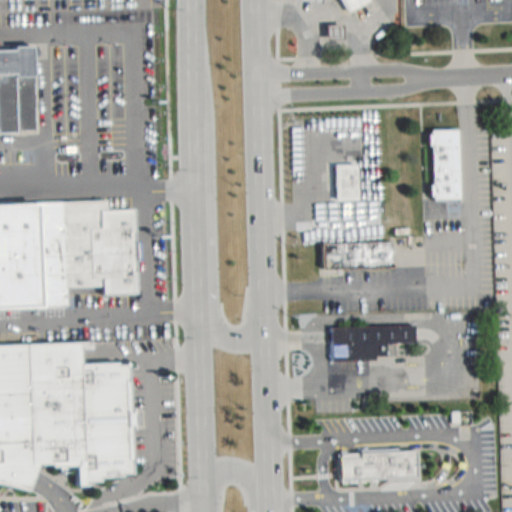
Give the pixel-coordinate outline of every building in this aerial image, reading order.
[(336,0),(344,13),(367,1),(366,0),(336,0)] [(338,40),(337,23),(317,24),(318,41),(338,40)] [(10,43),(30,43),(32,128),(13,128),(14,131),(0,131),(0,49),(11,49),(10,43)] [(451,199),(451,129),(426,130),(426,199),(451,199)] [(352,201),(352,164),(329,164),(329,201),(352,201)] [(55,202),(96,200),(96,210),(123,209),(127,291),(92,293),(92,286),(62,286),(62,305),(0,307),(0,204),(23,203),(55,202)] [(315,243),(316,273),(386,272),(386,243),(315,243)] [(370,360),(370,345),(410,343),(409,326),(324,328),(325,361),(370,360)] [(77,360),(114,359),(114,362),(121,362),(121,360),(124,360),(128,471),(118,471),(118,475),(96,475),(96,479),(84,479),(84,483),(76,484),(74,463),(49,464),(50,461),(35,461),(25,488),(0,481),(0,341),(88,339),(88,346),(77,346),(77,360)] [(320,488),(396,486),(395,446),(319,448),(320,488)]
